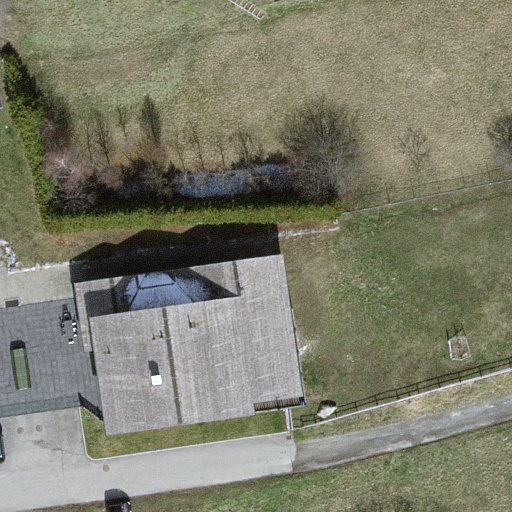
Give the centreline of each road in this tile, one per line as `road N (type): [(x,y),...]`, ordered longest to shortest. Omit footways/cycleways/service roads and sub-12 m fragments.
road 1 (residential): [(320,459),(0,498)]
road 2 (track): [(511,407),(320,459)]
